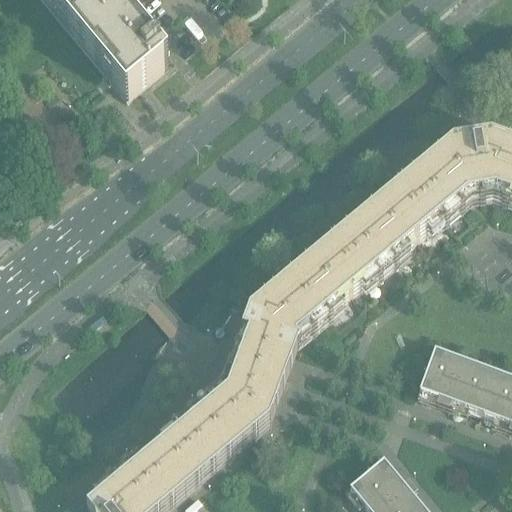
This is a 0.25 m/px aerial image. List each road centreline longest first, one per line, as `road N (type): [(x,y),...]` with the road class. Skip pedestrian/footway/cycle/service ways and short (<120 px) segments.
road 1 (secondary): [(0,363),(437,0)]
road 2 (secondary): [(359,0),(0,288)]
